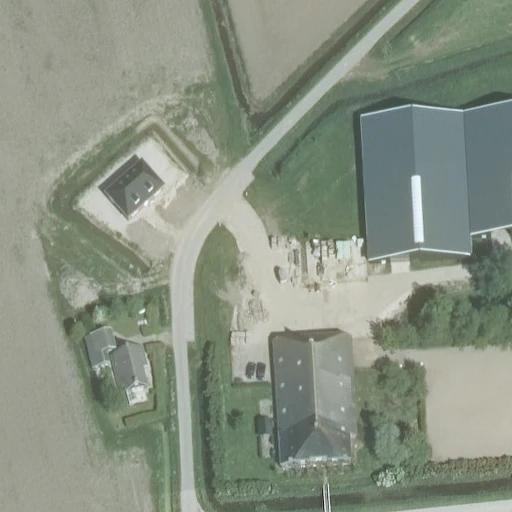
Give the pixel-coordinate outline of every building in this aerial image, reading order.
[(511,237),(511,117),(362,125),(369,265),(468,260),(467,240),(511,237)] [(105,197),(127,222),(163,190),(141,165),(105,197)] [(303,242),(305,284),(368,281),(366,239),(303,242)] [(106,354),(112,352),(115,352),(114,348),(110,332),(82,339),(91,371),(109,366),(106,354)] [(274,342),(280,468),(350,464),(348,441),(354,440),(349,339),(274,342)] [(140,371),(145,370),(140,351),(109,359),(117,392),(123,391),(124,396),(145,391),(140,371)] [(270,435),(270,421),(259,422),(259,436),(270,435)]
